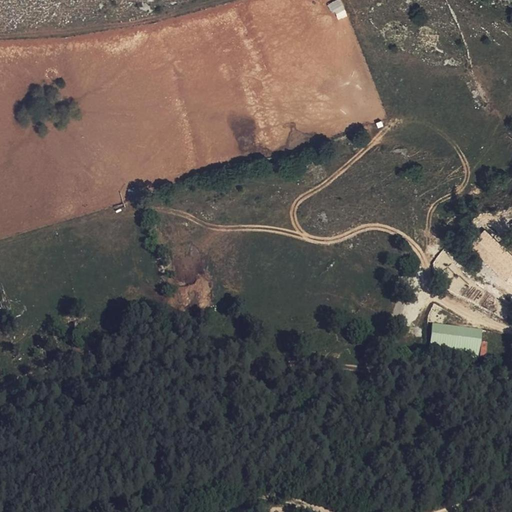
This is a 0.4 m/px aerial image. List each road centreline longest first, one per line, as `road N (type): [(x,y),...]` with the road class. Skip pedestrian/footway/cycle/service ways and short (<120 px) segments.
road 1 (track): [(511,378),(258,363),(185,333),(138,340),(0,393)]
road 2 (track): [(511,333),(462,320),(410,239),(385,227),(334,242),(261,227),(208,229),(183,215),(131,209)]
road 3 (track): [(83,511),(175,492),(295,500),(315,509)]
